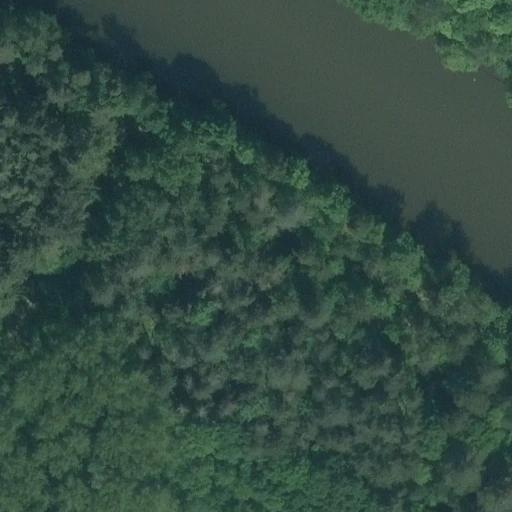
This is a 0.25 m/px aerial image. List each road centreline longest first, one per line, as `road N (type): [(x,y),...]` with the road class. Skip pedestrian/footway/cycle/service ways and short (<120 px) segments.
road 1 (track): [(511,431),(216,178),(129,122)]
road 2 (track): [(110,113),(0,58)]
